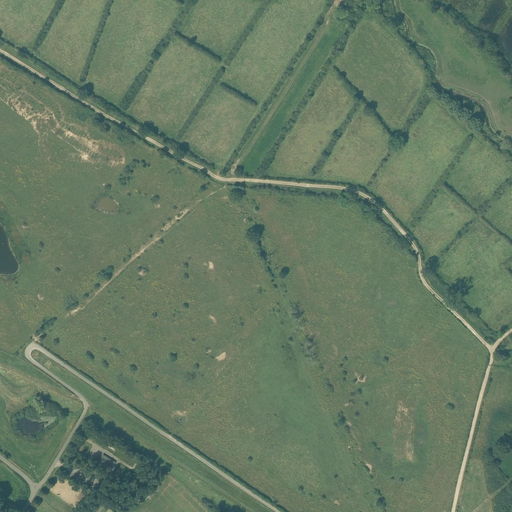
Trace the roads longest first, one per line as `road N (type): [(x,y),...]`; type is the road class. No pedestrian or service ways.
road 1 (unclassified): [(36,488),(85,409),(79,395),(27,356),(36,346),(277,511)]
road 2 (track): [(493,351),(423,283),(416,250),(363,194),(225,178)]
road 3 (track): [(250,511),(85,403),(0,363)]
road 4 (track): [(0,49),(216,176)]
road 5 (track): [(452,511),(493,351),(511,330)]
